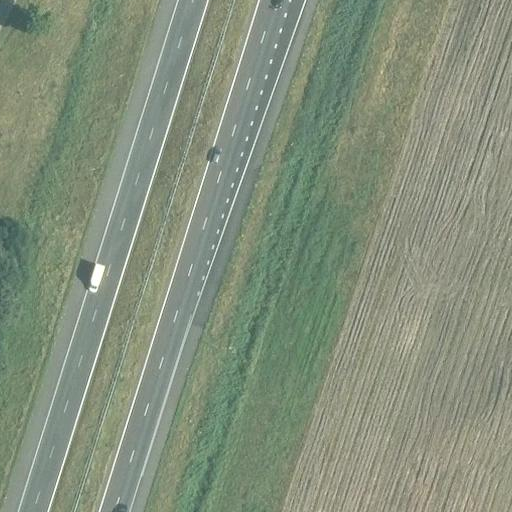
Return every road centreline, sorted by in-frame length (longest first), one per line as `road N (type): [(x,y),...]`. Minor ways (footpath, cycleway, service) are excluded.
road 1 (motorway): [(116,511),(275,0)]
road 2 (motorway): [(186,0),(27,511)]
